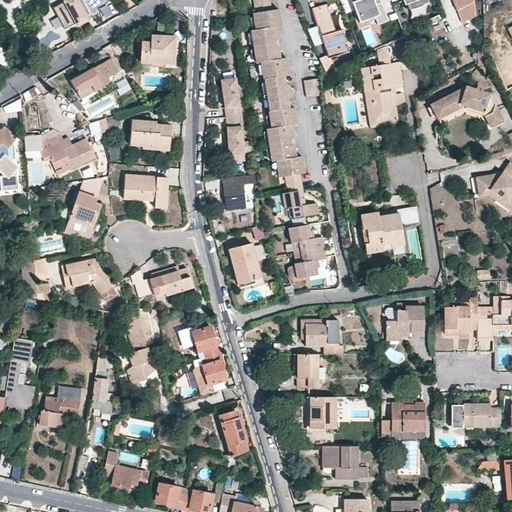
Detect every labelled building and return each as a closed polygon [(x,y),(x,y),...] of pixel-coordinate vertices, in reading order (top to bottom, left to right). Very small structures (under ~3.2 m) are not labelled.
[(106,0),(61,0),(62,0),(50,7),(62,27),(72,21),(74,25),(97,12),(94,7),(105,2),(106,0)] [(253,0),(256,13),(270,11),(268,0),(253,0)] [(388,21),(379,0),(351,0),(360,21),(373,16),(376,25),(388,21)] [(453,0),(457,10),(473,3),(472,0),(453,0)] [(457,10),(462,23),(476,16),(473,3),(457,10)] [(318,26),(319,26),(328,55),(318,57),(324,71),(333,68),(329,58),(349,52),(342,30),(335,32),(328,9),(327,7),(313,11),(318,26)] [(253,14),(256,29),(270,27),(275,27),(281,26),(278,9),(270,11),(256,13),(253,14)] [(316,26),(308,28),(314,45),(322,43),(316,26)] [(275,60),(274,47),(273,40),(270,27),(256,29),(252,30),(254,46),(256,62),(261,62),(275,60)] [(151,64),(152,61),(163,62),(163,65),(174,65),(176,38),(152,36),(152,43),(143,43),(141,63),(151,64)] [(393,46),(399,60),(413,53),(406,40),(393,46)] [(391,63),(388,43),(379,47),(381,65),(391,63)] [(117,44),(112,47),(117,55),(121,52),(117,44)] [(263,79),(264,79),(279,76),(284,76),(288,75),(285,58),(279,59),(275,60),(261,62),(263,79)] [(108,79),(118,73),(110,59),(100,65),(108,79)] [(396,117),(394,103),(391,88),(395,87),(403,86),(399,62),(361,68),(365,92),(370,91),(374,120),(396,117)] [(81,99),(87,95),(110,82),(108,79),(100,65),(71,81),(81,99)] [(279,76),(264,79),(270,111),(284,109),(279,76)] [(284,76),(279,76),(284,109),(289,108),(284,76)] [(125,77),(114,83),(124,100),(134,94),(125,77)] [(241,115),(234,77),(219,80),(220,83),(226,117),(226,116),(241,115)] [(303,80),(305,97),(320,94),(318,78),(303,80)] [(504,120),(490,93),(465,85),(430,105),(438,120),(464,106),(483,113),(491,127),(504,120)] [(396,94),(395,87),(391,88),(394,103),(402,102),(401,94),(396,94)] [(365,92),(370,127),(397,123),(396,117),(374,120),(370,91),(365,92)] [(79,100),(82,107),(91,102),(87,95),(81,99),(79,100)] [(20,100),(3,104),(5,113),(22,109),(20,100)] [(289,108),(284,109),(270,111),(268,111),(271,129),(285,127),(289,126),(296,125),(294,113),(293,108),(289,108)] [(244,153),(241,115),(226,117),(229,154),(244,153)] [(105,120),(99,122),(102,133),(107,131),(105,120)] [(130,142),(150,144),(150,149),(169,150),(171,126),(157,125),(157,122),(132,120),(130,142)] [(0,178),(0,179),(5,179),(5,176),(18,175),(18,166),(13,167),(11,156),(8,156),(8,149),(15,140),(9,135),(11,132),(4,127),(0,131),(0,130),(0,178)] [(290,158),(288,146),(287,140),(285,127),(271,129),(267,130),(269,146),(271,161),(275,161),(290,158)] [(72,146),(65,149),(62,143),(61,141),(61,134),(50,139),(25,140),(26,152),(40,152),(42,157),(44,161),(50,158),(55,169),(67,163),(70,169),(95,157),(87,139),(72,146)] [(72,146),(69,138),(61,141),(62,143),(65,149),(72,146)] [(119,160),(119,147),(109,147),(109,160),(119,160)] [(275,161),(278,177),(299,174),(303,174),(300,157),(294,158),(290,158),(275,161)] [(227,167),(241,170),(243,164),(228,161),(227,167)] [(55,169),(58,175),(70,169),(67,163),(55,169)] [(478,193),(492,192),(509,203),(505,208),(511,211),(511,164),(503,175),(500,180),(494,176),(476,178),(478,193)] [(278,177),(280,193),(301,190),(299,174),(278,177)] [(255,175),(222,178),(226,211),(245,209),(242,183),(255,183),(255,175)] [(124,199),(141,200),(155,201),(155,208),(166,209),(168,178),(125,176),(124,199)] [(314,203),(303,205),(301,190),(280,193),(283,208),(287,208),(289,219),(316,215),(314,203)] [(77,234),(89,238),(100,205),(95,203),(96,198),(79,192),(65,233),(76,236),(77,234)] [(479,198),(491,197),(498,203),(497,205),(504,209),(505,208),(509,203),(492,192),(478,193),(479,198)] [(420,223),(418,207),(377,213),(378,217),(399,213),(401,226),(420,223)] [(364,244),(382,241),(382,243),(391,242),(391,246),(392,246),(404,244),(401,226),(399,213),(378,217),(377,213),(360,215),(364,244)] [(323,247),(322,236),(312,238),(310,224),(290,227),(292,241),(300,240),(301,250),(323,247)] [(364,244),(366,253),(392,249),(392,246),(391,246),(391,242),(382,243),(382,241),(364,244)] [(252,243),(228,249),(238,283),(239,283),(259,278),(261,277),(252,243)] [(301,250),(303,261),(296,261),(294,261),(296,277),(318,274),(317,266),(315,259),(319,258),(325,257),(323,247),(301,250)] [(47,258),(34,260),(35,274),(36,280),(48,278),(47,258)] [(112,287),(95,259),(61,266),(65,288),(92,283),(100,295),(103,300),(108,301),(116,296),(117,295),(112,287)] [(22,264),(23,275),(35,274),(34,260),(33,261),(22,264)] [(179,272),(178,267),(162,271),(164,276),(179,272)] [(188,269),(179,272),(164,276),(162,271),(151,274),(153,278),(157,295),(165,292),(166,295),(193,287),(188,269)] [(489,278),(488,269),(476,270),(477,279),(489,278)] [(23,275),(23,284),(24,297),(37,299),(37,286),(36,280),(35,274),(23,275)] [(157,295),(153,278),(143,281),(147,296),(154,294),(154,296),(157,295)] [(147,296),(143,281),(135,284),(140,298),(147,296)] [(37,299),(50,301),(49,285),(37,286),(37,299)] [(10,294),(10,298),(9,304),(20,307),(21,297),(10,294)] [(493,318),(493,325),(511,325),(511,300),(509,300),(509,296),(494,296),(494,307),(496,307),(496,314),(493,314),(493,318)] [(445,307),(445,329),(460,329),(460,333),(469,333),(469,329),(476,329),(477,313),(477,307),(477,298),(469,298),(469,303),(461,303),(461,307),(445,307)] [(406,304),(397,304),(396,321),(386,320),(386,332),(407,332),(408,336),(414,336),(414,332),(423,332),(423,307),(406,307),(406,304)] [(138,317),(122,315),(134,351),(129,352),(133,364),(127,371),(130,384),(146,380),(146,376),(155,368),(147,342),(152,341),(151,338),(142,308),(139,308),(138,317)] [(387,318),(395,319),(396,310),(387,310),(387,318)] [(476,329),(486,328),(486,318),(487,314),(486,313),(477,313),(476,329)] [(493,318),(486,318),(486,328),(476,329),(477,339),(493,339),(493,330),(493,325),(493,318)] [(305,339),(305,324),(326,324),(326,319),(301,320),(301,332),(301,339),(305,339)] [(305,346),(324,346),(324,354),(343,354),(343,345),(338,345),(338,319),(326,319),(326,324),(305,324),(305,339),(305,346)] [(211,327),(193,332),(201,358),(221,353),(218,345),(216,345),(211,327)] [(53,338),(45,337),(43,347),(51,348),(53,338)] [(33,341),(15,338),(12,356),(11,360),(21,362),(29,363),(33,341)] [(208,384),(226,379),(221,361),(224,360),(221,353),(201,358),(203,367),(208,384)] [(317,354),(298,354),(297,378),(297,388),(317,388),(317,381),(317,354)] [(104,401),(105,401),(109,372),(105,371),(106,357),(98,358),(95,382),(93,400),(104,401)] [(17,384),(21,362),(11,360),(5,398),(14,399),(14,406),(32,409),(32,408),(34,396),(36,388),(17,384)] [(208,384),(203,367),(194,370),(201,396),(211,393),(208,384)] [(58,386),(56,398),(47,396),(45,397),(43,411),(41,411),(39,425),(47,426),(60,428),(62,414),(78,416),(81,389),(58,386)] [(313,428),(335,428),(335,396),(314,397),(314,406),(311,406),(311,428),(313,428)] [(93,400),(92,408),(103,409),(104,401),(93,400)] [(391,433),(392,431),(424,431),(424,402),(416,402),(415,402),(415,405),(403,405),(403,402),(402,402),(390,403),(390,420),(381,419),(381,434),(391,433)] [(490,409),(490,405),(463,405),(463,426),(465,426),(473,426),(500,426),(500,408),(490,409)] [(235,411),(220,415),(232,457),(247,451),(245,441),(247,441),(240,418),(237,419),(235,411)] [(121,422),(115,423),(112,435),(119,436),(121,422)] [(160,422),(158,435),(171,437),(173,425),(160,422)] [(156,444),(158,444),(169,447),(171,437),(158,435),(156,444)] [(148,450),(150,450),(157,451),(158,444),(156,444),(149,442),(148,450)] [(322,446),(322,469),(334,469),(334,480),(357,480),(357,478),(367,478),(367,467),(361,467),(358,467),(357,446),(322,446)] [(111,484),(130,489),(131,484),(137,485),(138,484),(144,485),(147,474),(115,467),(119,453),(109,451),(104,472),(103,475),(113,477),(111,484)] [(79,469),(85,471),(89,458),(83,456),(79,469)] [(481,463),(478,472),(499,470),(498,462),(481,463)] [(160,483),(156,502),(175,506),(175,508),(183,509),(185,494),(177,493),(178,487),(160,483)] [(223,489),(217,488),(214,501),(221,502),(222,494),(223,489)] [(190,511),(191,509),(206,511),(208,511),(209,510),(212,494),(187,489),(185,494),(183,509),(190,511)] [(254,501),(252,506),(234,502),(235,497),(222,494),(221,502),(219,511),(262,511),(263,509),(258,507),(259,502),(254,501)] [(367,511),(368,499),(347,499),(347,508),(344,508),(344,511),(367,511)] [(418,511),(419,502),(391,502),(390,511),(418,511)]
